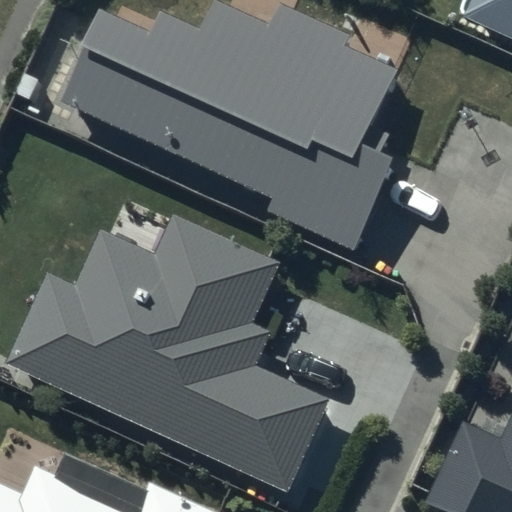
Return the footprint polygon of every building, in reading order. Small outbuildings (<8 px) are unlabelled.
[(123,30),(111,25),(70,120),(284,213),(277,230),(363,267),(404,172),(374,159),(419,55),(364,32),(357,47),(300,22),(308,6),(294,0),(243,0),(235,19),(228,16),(213,50),(171,31),(169,37),(128,19),(123,30)] [(511,0),(487,0),(475,27),(511,44),(511,0)] [(84,297),(56,283),(12,377),(296,508),(341,412),(266,377),(281,346),(259,337),(288,275),(180,225),(162,264),(111,240),(84,297)] [(511,511),(511,443),(509,449),(472,432),(436,511),(511,511)] [(0,511),(200,511),(161,495),(159,501),(80,466),(70,487),(47,477),(35,504),(0,489),(0,511)]
